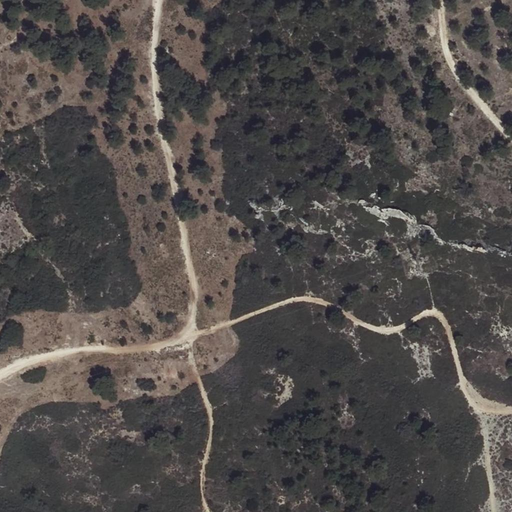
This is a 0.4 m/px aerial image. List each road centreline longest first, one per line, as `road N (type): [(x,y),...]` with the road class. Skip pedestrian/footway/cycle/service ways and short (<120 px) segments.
road 1 (track): [(0,372),(31,356),(109,354),(185,336),(195,314),(151,62),(162,0)]
road 2 (track): [(185,336),(316,295),(399,327),(442,315),(456,332),(472,398),(511,402)]
road 3 (track): [(194,333),(194,364),(212,419),(201,477),(206,511)]
road 4 (track): [(439,0),(469,88),(511,130)]
